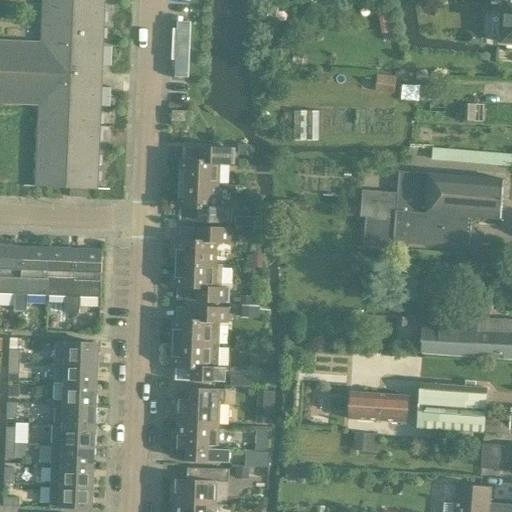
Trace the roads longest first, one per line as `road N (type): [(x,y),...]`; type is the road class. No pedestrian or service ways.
road 1 (residential): [(132,511),(145,221)]
road 2 (residential): [(145,221),(155,0)]
road 3 (residential): [(0,216),(145,221)]
